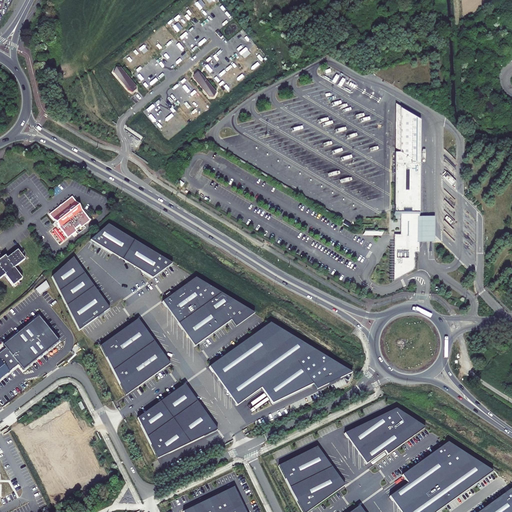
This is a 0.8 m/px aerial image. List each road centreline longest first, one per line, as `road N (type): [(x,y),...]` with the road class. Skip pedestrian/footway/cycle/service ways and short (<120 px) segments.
road 1 (unclassified): [(0,417),(69,370),(84,379),(147,489),(244,447)]
road 2 (primary): [(293,286),(83,159)]
